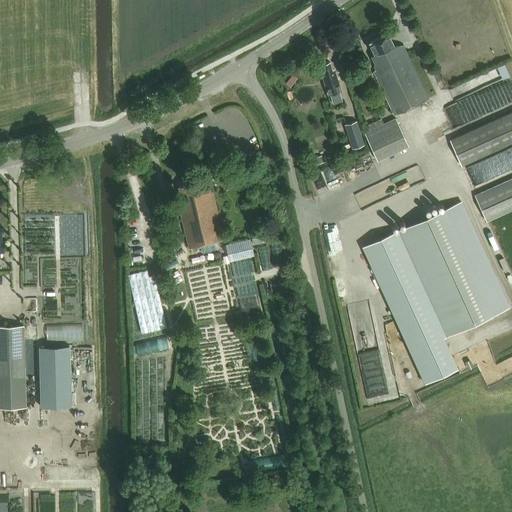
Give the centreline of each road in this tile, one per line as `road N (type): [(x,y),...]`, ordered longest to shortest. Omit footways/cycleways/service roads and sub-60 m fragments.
road 1 (unclassified): [(365,511),(285,149),(271,110),(240,67)]
road 2 (tertiary): [(90,138),(240,67)]
road 3 (tertiary): [(240,67),(340,0)]
